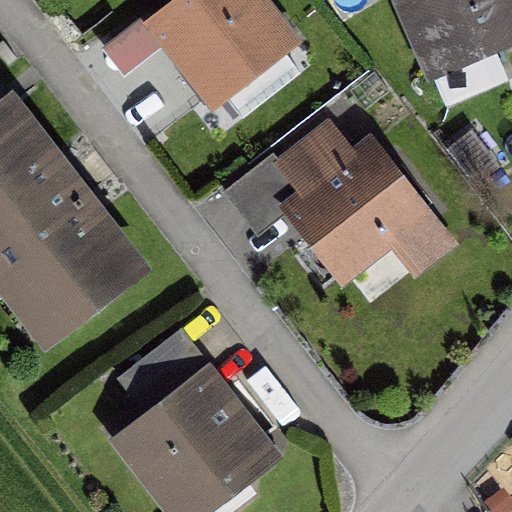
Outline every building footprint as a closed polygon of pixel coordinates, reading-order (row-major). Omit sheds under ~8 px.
[(185,0),(136,37),(201,123),(295,53),(255,0),(185,0)] [(511,0),(379,0),(376,1),(418,100),(511,60),(511,0)] [(5,101),(0,105),(0,329),(26,364),(139,279),(5,101)] [(279,199),(257,218),(326,301),(373,262),(400,295),(453,251),(341,117),(263,181),(279,199)] [(195,368),(89,449),(137,511),(223,511),(275,473),(195,368)]
